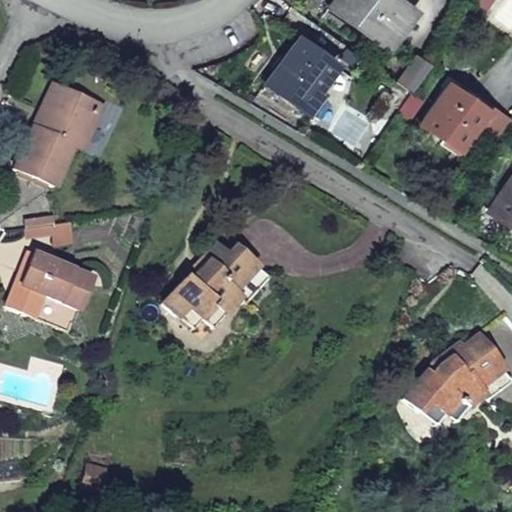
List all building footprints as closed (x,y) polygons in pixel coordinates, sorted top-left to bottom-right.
[(411,13),(392,0),(334,0),(330,7),(386,47),(411,13)] [(333,65),(296,39),(263,83),(301,109),(333,65)] [(414,57),(396,82),(410,91),(427,67),(414,57)] [(458,151),(476,124),(485,111),(447,85),(419,126),(458,151)] [(43,120),(57,89),(51,87),(37,117),(43,120)] [(12,171),(52,189),(71,148),(81,152),(96,119),(71,108),(75,98),(57,89),(43,120),(37,117),(12,171)] [(421,101),(410,93),(396,114),(407,121),(421,101)] [(71,108),(96,119),(100,110),(75,98),(71,108)] [(485,111),(476,124),(497,137),(511,115),(511,114),(493,101),(485,111)] [(511,173),(486,210),(511,228),(511,173)] [(69,223),(24,229),(25,239),(53,236),(54,245),(72,243),(69,223)] [(255,268),(233,249),(226,258),(213,247),(199,261),(203,265),(187,283),(183,279),(159,304),(175,319),(184,309),(198,321),(210,307),(222,318),(239,300),(232,293),(255,268)] [(32,255),(4,306),(32,318),(41,297),(75,312),(89,279),(32,255)] [(203,265),(199,261),(183,279),(187,283),(203,265)] [(232,293),(239,300),(244,304),(266,279),(255,268),(232,293)] [(41,297),(32,318),(66,333),(75,312),(41,297)] [(210,307),(198,321),(210,332),(222,318),(210,307)] [(184,309),(175,319),(189,331),(198,321),(184,309)] [(501,370),(476,338),(460,350),(456,345),(441,356),(445,360),(436,367),(428,376),(423,373),(401,400),(417,414),(426,404),(443,416),(456,401),(464,407),(480,396),(475,390),(501,370)] [(445,360),(441,356),(432,363),(423,373),(428,376),(436,367),(445,360)] [(475,390),(480,396),(485,401),(510,382),(501,370),(475,390)] [(456,401),(443,416),(451,423),(464,407),(456,401)] [(426,404),(417,414),(433,427),(443,416),(426,404)] [(87,465),(83,478),(100,483),(104,471),(87,465)] [(100,483),(83,478),(79,489),(96,495),(100,483)]
